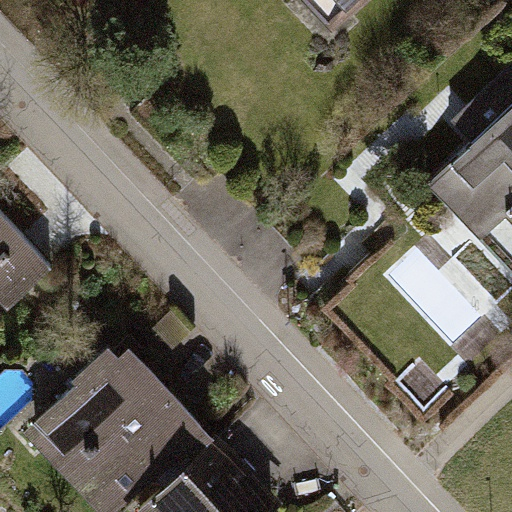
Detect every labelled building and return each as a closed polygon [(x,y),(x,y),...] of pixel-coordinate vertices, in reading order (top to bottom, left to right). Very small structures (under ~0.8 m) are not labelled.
[(303,0),(330,29),(360,0),(303,0)] [(511,273),(511,94),(428,174),(443,189),(324,302),(420,402),(506,320),(485,299),(511,273)] [(0,311),(50,267),(0,210),(0,311)] [(211,442),(116,349),(16,443),(80,511),(141,511),(149,504),(211,442)] [(282,511),(211,442),(142,511),(282,511)]
